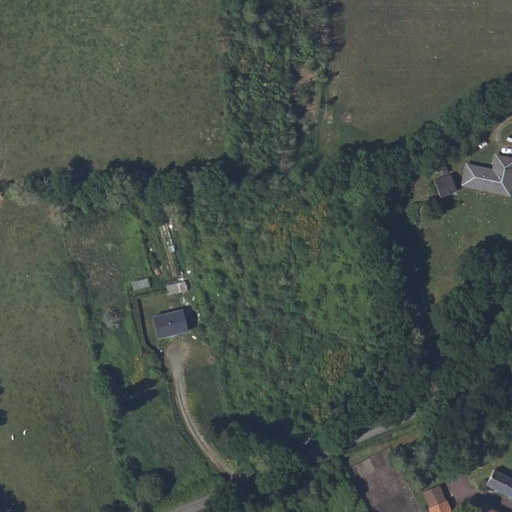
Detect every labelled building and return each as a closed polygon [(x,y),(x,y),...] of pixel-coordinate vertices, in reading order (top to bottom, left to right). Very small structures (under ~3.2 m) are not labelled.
[(500,193),(502,185),(510,186),(511,176),(511,158),(496,155),(493,170),(467,165),(462,184),(500,193)] [(452,175),(435,181),(441,198),(458,192),(452,175)] [(500,193),(508,194),(510,186),(502,185),(500,193)] [(132,280),(134,288),(149,286),(148,278),(132,280)] [(166,286),(168,295),(186,290),(184,281),(166,286)] [(153,317),(157,338),(187,331),(183,310),(153,317)] [(409,327),(411,333),(420,329),(418,324),(409,327)] [(485,483),(499,491),(511,497),(511,478),(493,469),(485,483)] [(422,491),(428,507),(444,500),(437,485),(422,491)] [(428,507),(429,511),(450,511),(446,499),(444,500),(428,507)] [(474,510),(478,511),(496,511),(478,502),(474,510)]
